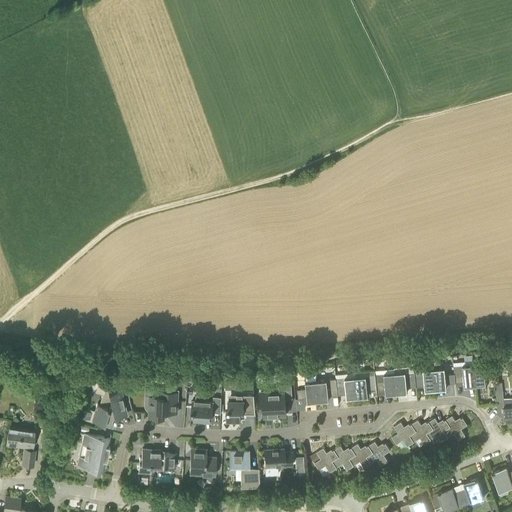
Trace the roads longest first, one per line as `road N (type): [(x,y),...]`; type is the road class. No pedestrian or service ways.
road 1 (track): [(511,343),(303,361),(0,346)]
road 2 (track): [(397,118),(328,158),(115,224),(0,322)]
road 3 (residential): [(112,497),(197,508),(350,497)]
road 4 (residential): [(296,433),(134,428),(124,437),(112,497)]
road 5 (residential): [(499,447),(350,497)]
road 6 (residential): [(499,447),(483,414),(467,402),(394,407)]
